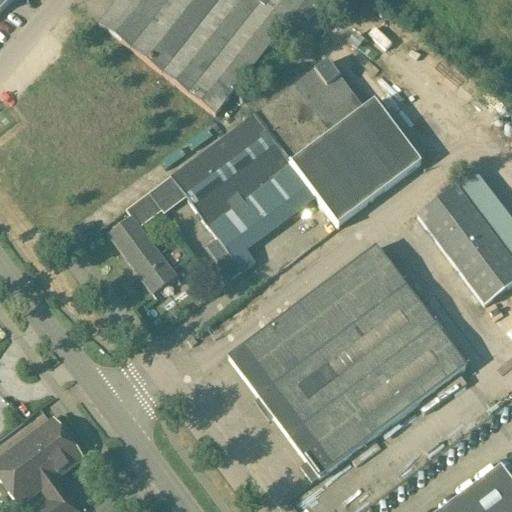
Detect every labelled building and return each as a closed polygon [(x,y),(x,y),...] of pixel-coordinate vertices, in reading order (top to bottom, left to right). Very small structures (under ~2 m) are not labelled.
[(0,0),(0,17),(16,0),(0,0)] [(120,0),(98,28),(214,120),(291,24),(313,42),(346,0),(120,0)] [(355,31),(496,123),(511,101),(370,9),(355,31)] [(253,121),(316,204),(336,231),(421,168),(374,105),(363,114),(327,66),(253,121)] [(316,204),(253,121),(251,120),(169,181),(170,182),(185,202),(242,278),(256,268),(247,256),(316,204)] [(484,311),(511,290),(511,265),(456,191),(416,221),(484,311)] [(125,215),(131,223),(139,232),(162,215),(149,198),(125,215)] [(175,281),(139,232),(131,223),(109,239),(152,298),(175,281)] [(454,345),(448,349),(375,252),(228,363),(306,467),(299,472),(310,488),(317,482),(318,483),(465,372),(459,364),(465,359),(454,345)] [(26,439),(49,425),(43,415),(20,428),(26,439)] [(77,511),(56,483),(82,463),(53,424),(0,463),(0,484),(19,510),(40,494),(48,504),(37,511),(77,511)] [(509,481),(508,482),(501,472),(446,511),(511,511),(511,471),(506,476),(507,477),(508,476),(509,481)]
